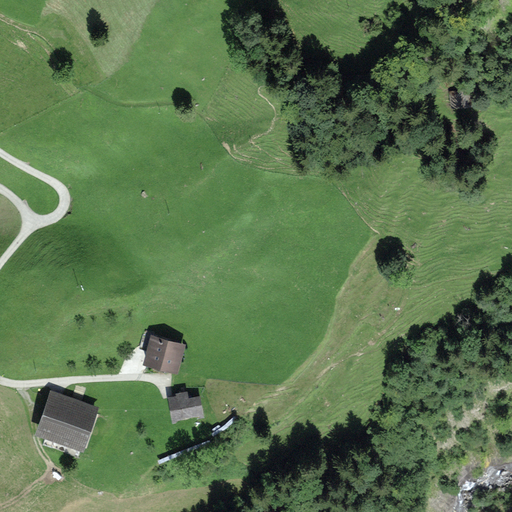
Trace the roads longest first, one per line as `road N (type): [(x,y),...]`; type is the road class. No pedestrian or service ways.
road 1 (residential): [(0,192),(32,221),(51,218),(62,192),(0,148)]
road 2 (track): [(0,380),(162,377)]
